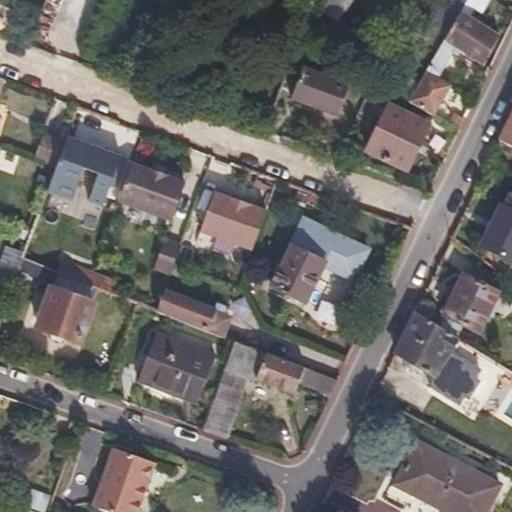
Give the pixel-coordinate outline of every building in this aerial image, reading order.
[(349,0),(326,0),(320,9),(335,20),(349,0)] [(462,13),(469,0),(443,0),(432,16),(451,31),(462,13)] [(482,14),(490,0),(469,0),(462,13),(471,17),(475,11),(482,14)] [(335,20),(320,9),(310,24),(324,34),(335,20)] [(408,101),(435,116),(451,86),(439,78),(453,53),(459,55),(461,51),(482,64),(500,35),(471,17),(462,13),(451,31),(408,101)] [(295,52),(268,121),(285,126),(311,58),(295,52)] [(407,169),(429,124),(388,104),(367,149),(407,169)] [(511,113),(499,140),(511,146),(511,113)] [(54,166),(63,139),(43,132),(33,158),(54,166)] [(96,173),(87,198),(101,203),(109,182),(120,156),(65,135),(63,139),(54,166),(45,189),(70,199),(81,167),(96,173)] [(511,171),(492,154),(483,171),(505,188),(511,180),(511,171)] [(185,182),(132,162),(118,200),(171,219),(185,182)] [(229,197),(214,192),(201,232),(253,249),(266,211),(252,206),(253,202),(230,194),(229,197)] [(511,194),(508,192),(500,206),(511,211),(511,194)] [(511,260),(511,211),(500,206),(481,246),(511,260)] [(303,221),(290,247),(271,287),(306,305),(323,266),(353,280),(367,251),(303,221)] [(170,274),(181,245),(165,239),(154,268),(170,274)] [(62,277),(134,304),(140,289),(66,262),(62,277)] [(0,314),(0,315),(15,274),(0,268),(0,314)] [(479,333),(497,291),(462,275),(443,316),(479,333)] [(80,345),(95,303),(49,287),(35,330),(80,345)] [(156,311),(221,335),(227,317),(220,314),(222,306),(214,304),(212,309),(163,291),(156,311)] [(415,312),(394,354),(434,378),(459,339),(415,312)] [(197,405),(215,355),(155,333),(137,382),(197,405)] [(201,431),(227,439),(249,379),(293,395),(299,381),(330,393),(337,380),(234,342),(201,431)] [(511,442),(508,439),(493,458),(511,469),(511,442)] [(485,511),(499,485),(416,442),(394,486),(444,511),(485,511)] [(90,506),(106,511),(134,511),(152,462),(112,448),(90,506)] [(32,486),(26,504),(44,510),(50,493),(32,486)]
